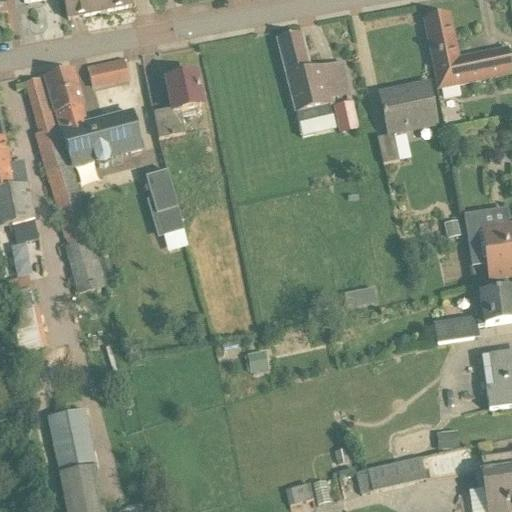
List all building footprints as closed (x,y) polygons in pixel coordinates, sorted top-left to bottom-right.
[(63,0),(68,22),(132,9),(130,0),(63,0)] [(448,18),(425,24),(439,92),(511,77),(507,53),(458,63),(448,18)] [(277,43),(294,110),(298,127),(332,119),(330,108),(333,107),(332,101),(349,98),(345,81),(348,81),(347,75),(344,76),(341,66),(310,74),(301,38),(277,43)] [(99,69),(88,71),(92,89),(103,86),(99,69)] [(72,75),(45,82),(72,171),(94,164),(95,166),(98,170),(104,171),(109,168),(110,162),(109,160),(142,151),(131,116),(84,130),(78,110),(81,109),(72,75)] [(185,137),(181,114),(202,109),(196,78),(166,84),(173,114),(154,118),(159,142),(185,137)] [(412,94),(380,101),(387,133),(419,126),(420,132),(437,128),(428,86),(411,90),(412,94)] [(351,105),(335,109),(341,136),(357,133),(351,105)] [(447,130),(458,127),(457,120),(451,116),(444,118),(447,130)] [(34,223),(25,187),(20,165),(8,167),(3,141),(0,130),(0,231),(11,229),(14,242),(29,239),(30,243),(39,240),(36,229),(36,230),(34,223)] [(67,171),(56,132),(36,137),(47,177),(47,176),(67,248),(63,249),(76,296),(102,289),(69,170),(67,171)] [(394,137),(377,141),(383,167),(399,164),(394,137)] [(184,234),(167,175),(146,181),(163,241),(184,234)] [(511,278),(511,229),(509,230),(484,234),(481,218),(465,220),(465,218),(464,218),(471,270),(472,270),(472,268),(487,265),(490,282),(511,278)] [(444,227),(447,242),(460,240),(457,224),(444,227)] [(115,282),(108,259),(98,262),(104,285),(115,282)] [(28,281),(2,287),(5,298),(31,292),(28,281)] [(372,292),(358,295),(361,310),(375,307),(372,292)] [(483,312),(475,313),(478,329),(485,328),(485,329),(511,324),(511,292),(480,297),(483,312)] [(327,296),(312,299),(315,313),(330,310),(327,296)] [(471,321),(434,326),(438,347),(474,342),(471,321)] [(0,352),(0,378),(3,390),(18,386),(9,351),(0,352)] [(265,354),(246,357),(250,378),(269,374),(265,354)] [(511,354),(481,360),(489,414),(511,410),(511,354)] [(60,479),(95,472),(83,414),(53,420),(48,421),(60,479)] [(457,435),(436,437),(438,454),(459,452),(457,435)] [(473,451),(425,456),(427,477),(475,472),(473,451)] [(350,466),(347,452),(333,455),(336,469),(350,466)] [(480,477),(485,511),(511,511),(511,456),(481,462),(483,476),(480,477)] [(421,461),(356,476),(361,498),(426,483),(421,461)] [(290,492),(286,493),(290,509),(313,503),(309,487),(308,488),(290,492)]
